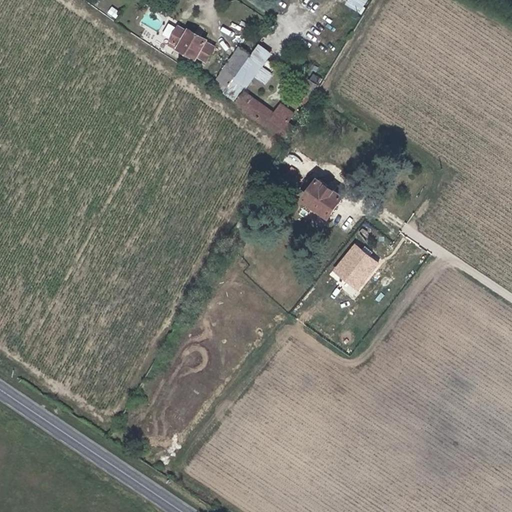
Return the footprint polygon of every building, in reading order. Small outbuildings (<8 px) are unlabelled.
[(348,0),(347,3),(362,12),(368,0),(348,0)] [(191,29),(182,25),(174,36),(175,38),(172,44),(176,46),(179,42),(209,59),(214,51),(218,45),(211,41),(212,39),(193,27),(191,29)] [(298,127),(247,91),(240,101),(292,137),(298,127)] [(329,183),(320,177),(306,199),(331,215),(344,193),(336,188),(329,183)] [(379,260),(357,244),(339,268),(362,284),(379,260)]
